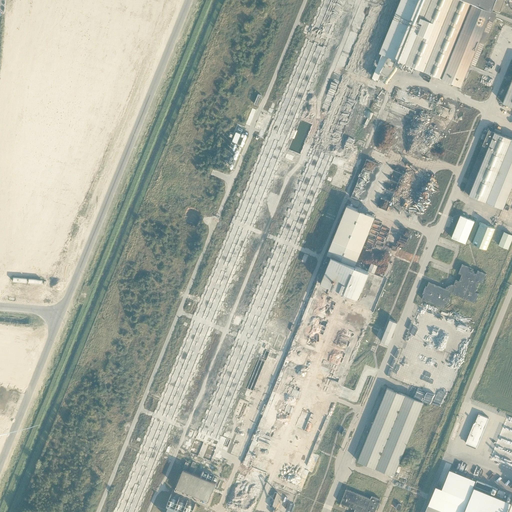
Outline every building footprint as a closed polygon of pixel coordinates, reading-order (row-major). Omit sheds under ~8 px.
[(306,140),(353,0),(328,0),(290,115),(278,111),(277,116),(262,111),(256,127),(269,132),(240,218),(262,225),(272,197),(277,199),(279,193),(276,192),(293,142),(301,145),(305,146),(307,141),(302,140),(302,139),(306,140)] [(405,63),(467,84),(471,70),(478,73),(498,12),(496,11),(500,1),(501,1),(505,2),(507,0),(506,0),(427,0),(424,11),(419,15),(419,21),(417,23),(414,23),(412,30),(409,30),(404,33),(407,36),(408,37),(409,45),(406,53),(401,57),(410,57),(409,60),(405,63)] [(511,78),(502,103),(511,106),(511,78)] [(452,118),(456,107),(400,86),(395,97),(452,118)] [(247,123),(252,125),(258,109),(254,107),(247,123)] [(391,112),(387,123),(411,132),(414,124),(417,125),(417,126),(419,127),(420,123),(391,112)] [(378,144),(384,147),(390,129),(384,127),(378,144)] [(232,141),(237,143),(241,133),(236,131),(232,141)] [(396,189),(398,182),(391,179),(388,186),(396,189)] [(412,208),(420,192),(401,183),(397,194),(402,196),(400,199),(396,197),(394,202),(389,199),(388,200),(383,198),(380,204),(389,208),(391,203),(407,211),(408,207),(412,208)] [(469,242),(477,219),(462,214),(454,237),(469,242)] [(481,222),(472,243),(487,249),(495,228),(481,222)] [(501,244),(511,248),(511,245),(511,232),(506,230),(501,244)] [(378,270),(385,248),(381,247),(380,249),(382,249),(381,252),(383,252),(382,254),(377,253),(372,268),(378,270)] [(453,293),(478,301),(481,292),(478,291),(482,281),(486,282),(489,272),(480,269),(479,272),(473,270),(474,266),(464,263),(461,272),(464,273),(462,280),(458,279),(456,285),(450,283),(448,287),(431,281),(430,285),(428,285),(424,298),(447,306),(448,302),(450,303),(453,293)] [(423,403),(386,388),(357,461),(394,476),(423,403)] [(473,423),(466,442),(477,447),(489,417),(478,413),(474,423),(473,423)] [(197,499),(207,503),(216,481),(193,472),(192,472),(194,466),(196,462),(193,461),(189,471),(186,470),(189,463),(186,462),(174,490),(197,499)] [(428,504),(424,511),(511,511),(511,502),(473,486),(475,479),(449,469),(442,488),(436,485),(428,504)] [(374,511),(380,498),(372,495),(370,498),(346,488),(340,502),(355,509),(353,511),(374,511)] [(505,491),(499,489),(496,494),(503,497),(505,491)] [(398,504),(392,501),(390,506),(400,510),(403,504),(399,502),(398,504)]
